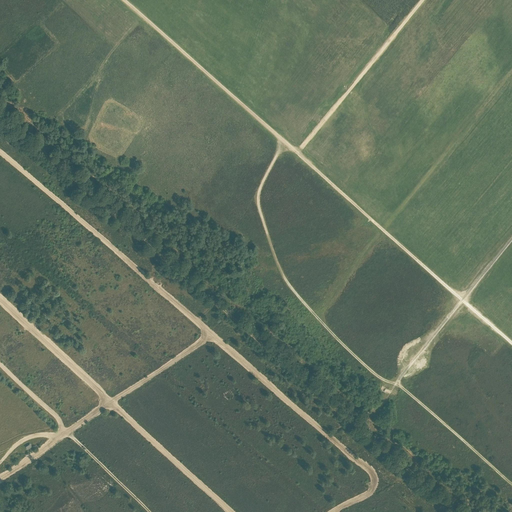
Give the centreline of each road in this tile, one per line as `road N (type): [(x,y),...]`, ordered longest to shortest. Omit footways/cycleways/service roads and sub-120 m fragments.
road 1 (track): [(0,114),(455,511)]
road 2 (track): [(0,152),(371,472),(370,491),(336,511)]
road 3 (track): [(322,322),(331,294),(511,70)]
road 4 (track): [(0,300),(231,511)]
road 5 (track): [(210,335),(0,478)]
road 6 (track): [(0,363),(57,417),(62,435),(26,438),(0,462)]
